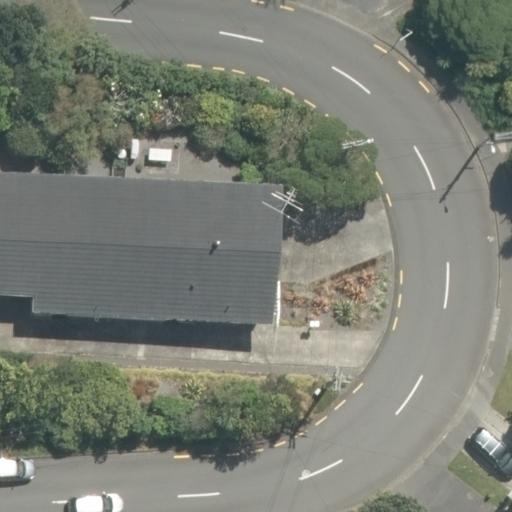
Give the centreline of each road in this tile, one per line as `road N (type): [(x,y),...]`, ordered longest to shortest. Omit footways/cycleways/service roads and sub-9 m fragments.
road 1 (residential): [(320,54),(388,102),(421,146),(455,230),(448,323),(418,395),(322,477),(0,502)]
road 2 (residential): [(68,0),(320,54)]
